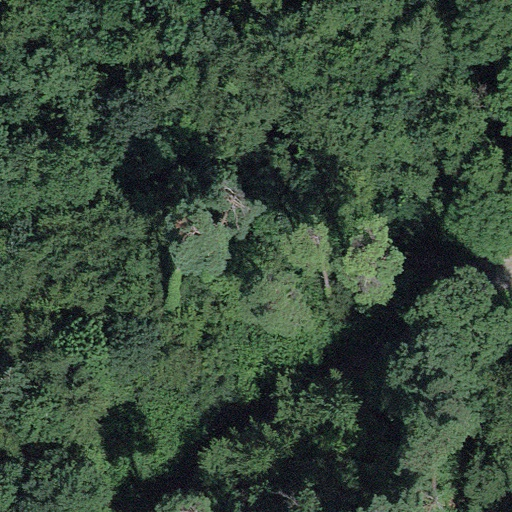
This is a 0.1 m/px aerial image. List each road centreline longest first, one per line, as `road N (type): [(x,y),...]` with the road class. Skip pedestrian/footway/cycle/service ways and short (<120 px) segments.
road 1 (track): [(511,270),(95,237),(0,241)]
road 2 (track): [(179,511),(313,402),(417,336),(511,290)]
